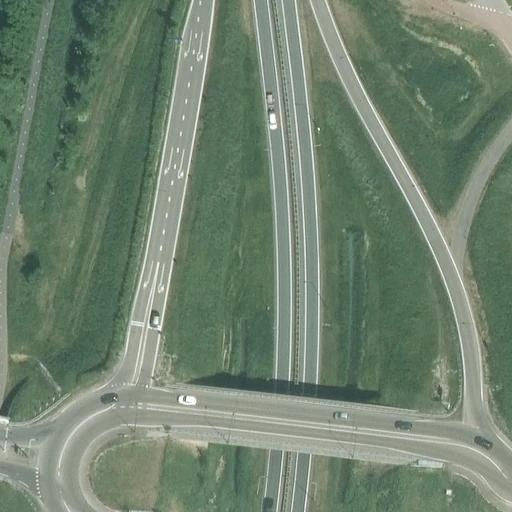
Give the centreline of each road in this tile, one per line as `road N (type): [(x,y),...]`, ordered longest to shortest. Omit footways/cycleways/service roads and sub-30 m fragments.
road 1 (primary): [(298,511),(312,346),(303,137),(287,0)]
road 2 (primary): [(260,0),(284,288),(270,511)]
road 3 (primary): [(474,436),(467,336),(445,264),(316,0)]
road 4 (secondary): [(511,494),(462,455),(126,415)]
road 5 (secondary): [(474,436),(141,395)]
road 6 (primary): [(203,0),(157,261)]
road 7 (primary): [(157,261),(116,395)]
road 8 (primary): [(157,261),(141,395)]
